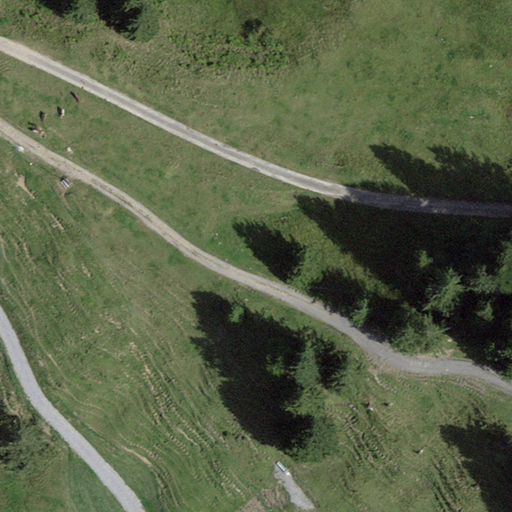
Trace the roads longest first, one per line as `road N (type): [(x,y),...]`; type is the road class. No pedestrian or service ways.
road 1 (track): [(0,128),(115,193),(182,247),(328,317),(396,364),(459,364),(511,382)]
road 2 (track): [(0,43),(317,184),(397,204),(511,216)]
